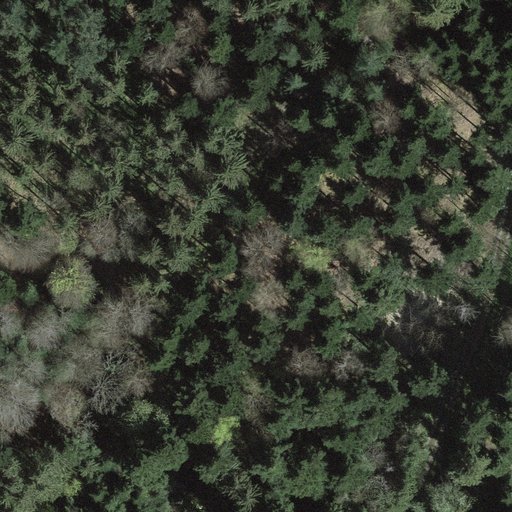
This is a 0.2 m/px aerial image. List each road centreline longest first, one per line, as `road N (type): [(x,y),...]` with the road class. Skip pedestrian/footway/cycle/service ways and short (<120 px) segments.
road 1 (track): [(414,0),(296,95),(219,200),(31,511)]
road 2 (track): [(403,511),(511,226)]
road 3 (track): [(210,0),(243,16),(412,3)]
